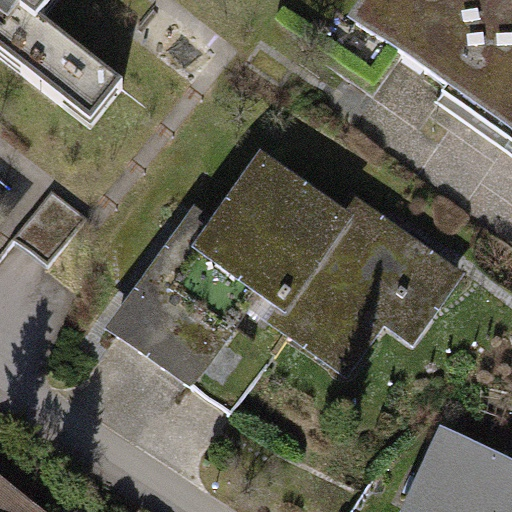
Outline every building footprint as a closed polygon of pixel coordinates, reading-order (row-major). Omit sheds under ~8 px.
[(0,0),(0,71),(87,137),(117,99),(35,36),(62,0),(0,0)] [(511,0),(417,0),(386,44),(511,136),(511,0)] [(209,231),(187,263),(281,327),(348,230),(256,166),(209,231)] [(48,270),(87,221),(52,194),(14,242),(48,270)] [(360,212),(348,230),(281,327),(274,338),(342,383),(402,295),(433,315),(458,278),(360,212)] [(222,414),(274,338),(281,327),(187,263),(209,231),(188,217),(107,336),(222,414)] [(400,511),(511,511),(511,466),(437,431),(400,511)] [(0,511),(19,511),(0,499),(0,511)]
